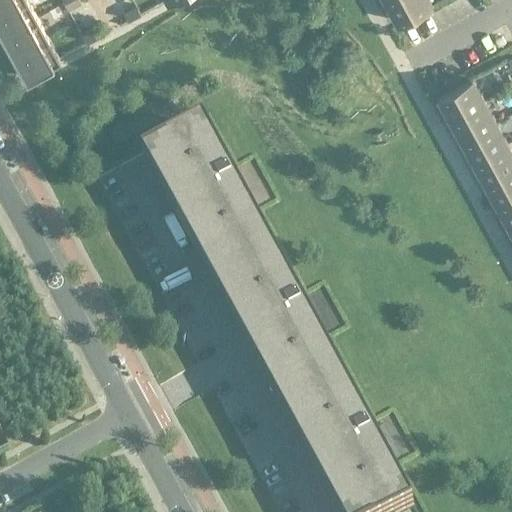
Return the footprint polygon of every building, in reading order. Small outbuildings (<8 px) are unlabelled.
[(35,14),(27,0),(12,0),(0,7),(0,33),(35,14)] [(431,1),(430,0),(387,0),(398,19),(431,1)] [(134,3),(121,9),(125,17),(137,10),(134,3)] [(46,34),(35,14),(0,33),(11,53),(46,34)] [(92,25),(80,32),(84,39),(96,32),(92,25)] [(57,55),(46,34),(11,53),(22,74),(57,55)] [(483,98),(471,76),(439,94),(451,116),(483,98)] [(495,119),(483,98),(451,116),(462,137),(495,119)] [(506,140),(495,119),(462,137),(474,158),(506,140)] [(337,497),(345,511),(412,511),(413,511),(389,467),(384,470),(361,428),(366,425),(320,340),(315,343),(292,301),(297,298),(250,214),(246,216),(223,174),(227,171),(204,128),(151,157),(175,201),(167,206),(190,248),(198,243),(245,328),(236,333),(259,375),(268,370),(314,455),(305,459),(328,502),(337,497)] [(511,164),(511,149),(506,140),(474,158),(486,179),(511,164)] [(511,191),(511,164),(486,179),(497,200),(511,191)] [(511,218),(511,191),(497,200),(509,221),(511,218)]
